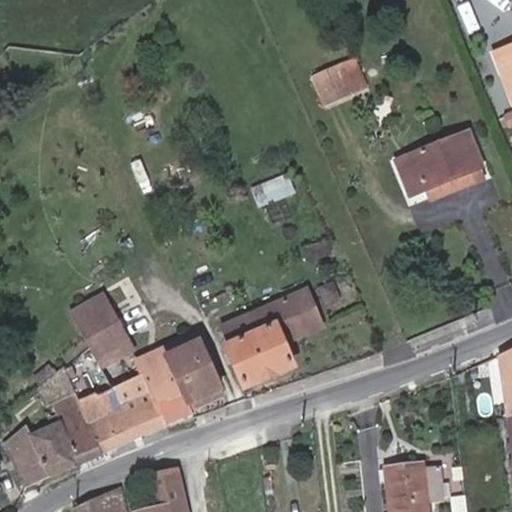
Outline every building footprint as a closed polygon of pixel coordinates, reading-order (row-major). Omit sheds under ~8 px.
[(511,44),(490,53),(511,101),(511,44)] [(367,90),(353,59),(341,64),(354,96),(367,90)] [(354,96),(341,64),(313,76),(327,108),(354,96)] [(511,126),(507,115),(501,118),(506,129),(511,126)] [(467,134),(396,161),(410,196),(482,168),(467,134)] [(305,289),(220,326),(226,342),(223,343),(242,390),(295,369),(286,344),(321,329),(305,289)] [(68,314),(79,336),(114,318),(102,297),(68,314)] [(114,318),(79,336),(88,349),(98,369),(131,351),(114,318)] [(199,345),(176,355),(184,373),(206,364),(199,345)] [(511,351),(496,359),(498,366),(511,360),(511,351)] [(144,376),(166,429),(194,417),(187,400),(217,388),(206,364),(184,373),(176,355),(169,358),(171,364),(144,376)] [(511,360),(498,366),(505,416),(511,414),(511,360)] [(35,379),(45,401),(71,390),(61,367),(35,379)] [(166,429),(144,376),(96,396),(94,393),(77,400),(102,456),(166,429)] [(77,400),(74,394),(49,406),(56,421),(29,435),(25,427),(0,446),(0,447),(26,488),(102,456),(77,400)] [(420,464),(384,469),(389,511),(426,511),(425,503),(443,501),(439,466),(421,468),(420,464)] [(153,509),(141,511),(186,511),(176,471),(146,478),(153,509)] [(124,511),(118,489),(75,508),(75,511),(124,511)] [(467,511),(466,498),(455,499),(456,511),(467,511)]
